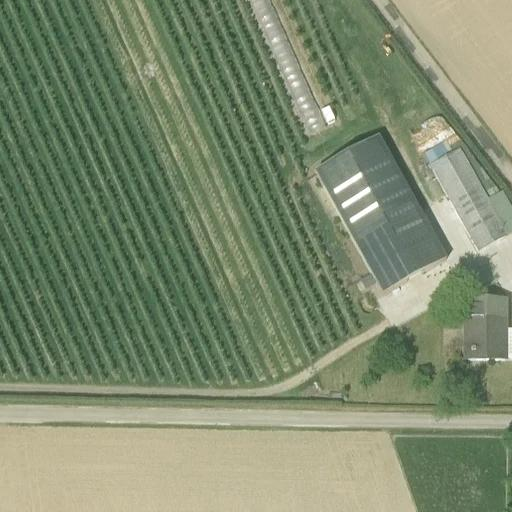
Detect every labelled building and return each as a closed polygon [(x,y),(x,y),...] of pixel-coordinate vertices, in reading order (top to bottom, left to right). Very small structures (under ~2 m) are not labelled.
[(448,121),(417,137),(431,163),(462,147),(448,121)] [(382,297),(446,262),(378,139),(314,174),(382,297)] [(477,253),(506,238),(460,153),(431,169),(477,253)] [(360,282),(365,291),(375,286),(371,277),(360,282)] [(463,363),(507,363),(507,300),(463,300),(463,363)]
